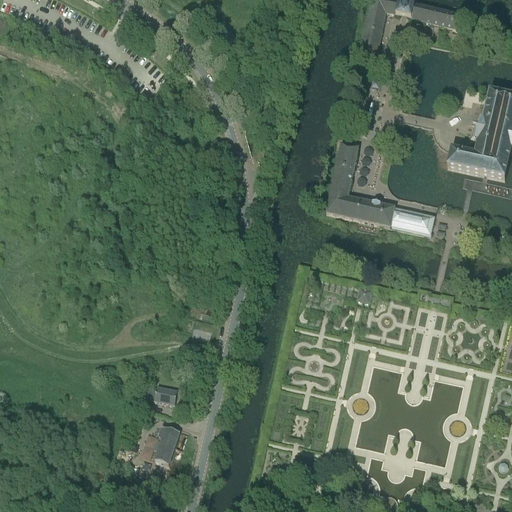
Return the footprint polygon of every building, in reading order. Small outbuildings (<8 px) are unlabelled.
[(411,7),(407,6),(403,6),(380,0),(373,0),(359,67),(375,70),(384,19),(400,21),(404,22),(407,23),(455,34),(459,19),(411,7)] [(475,159),(451,154),(447,172),(482,180),(488,181),(505,185),(511,155),(511,101),(489,96),(483,125),(481,125),(480,130),(477,130),(474,129),(472,139),(475,140),(478,141),(476,146),(478,146),(475,159)] [(435,221),(394,212),(348,202),(358,152),(341,148),(326,217),(431,240),(435,221)] [(357,294),(356,304),(370,306),(372,296),(357,294)] [(177,395),(145,390),(143,403),(175,409),(177,395)] [(158,454),(154,466),(169,470),(175,452),(180,437),(177,436),(176,435),(175,435),(162,431),(159,441),(161,444),(158,443),(154,453),(158,454)] [(503,475),(506,475),(509,472),(508,468),(505,466),(501,467),(499,470),(500,473),(503,475)] [(157,470),(152,480),(160,483),(164,474),(157,470)]
